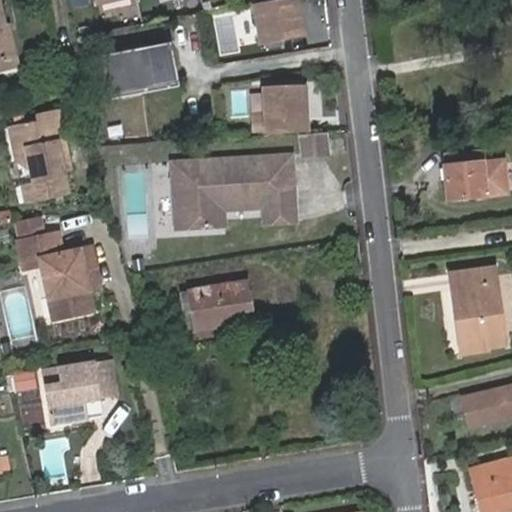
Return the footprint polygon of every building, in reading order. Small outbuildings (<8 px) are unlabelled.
[(263,46),(303,38),(296,0),(276,0),(255,4),(263,46)] [(0,59),(12,57),(5,25),(0,4),(0,59)] [(11,23),(5,25),(12,57),(0,59),(0,72),(21,68),(11,23)] [(123,59),(123,53),(101,58),(107,93),(178,79),(172,45),(150,49),(151,54),(123,59)] [(150,49),(123,53),(123,59),(151,54),(150,49)] [(304,88),(265,90),(266,135),(300,133),(306,132),(304,88)] [(33,181),(37,201),(72,193),(55,110),(38,113),(39,120),(12,126),(19,158),(30,168),(33,181)] [(306,132),(300,133),(301,153),(325,152),(325,131),(306,132)] [(175,228),(212,226),(211,219),(220,209),(224,209),(263,207),(262,187),(293,185),(292,154),(171,161),(175,228)] [(444,168),(448,200),(507,193),(504,161),(444,168)] [(27,203),(37,201),(33,181),(23,183),(27,203)] [(296,221),(293,185),(262,187),(263,207),(264,223),(296,221)] [(225,225),(224,209),(220,209),(211,219),(212,226),(225,225)] [(86,277),(98,275),(92,247),(62,254),(58,232),(17,241),(23,269),(41,265),(52,319),(93,311),(89,290),(86,277)] [(450,274),(455,316),(462,315),(467,353),(486,351),(485,347),(505,344),(495,268),(450,274)] [(98,275),(86,277),(89,290),(101,288),(98,275)] [(189,292),(195,327),(196,329),(255,320),(247,282),(189,292)] [(187,328),(195,327),(189,292),(181,293),(187,328)] [(462,315),(455,316),(460,354),(467,353),(462,315)] [(63,382),(45,385),(52,424),(104,415),(101,399),(118,396),(112,359),(60,367),(63,382)] [(31,367),(9,373),(14,391),(36,385),(31,367)] [(43,369),(45,385),(63,382),(60,367),(43,369)] [(455,395),(464,429),(511,416),(511,380),(455,395)] [(511,460),(471,472),(481,510),(487,508),(488,511),(508,511),(511,511),(511,460)]
